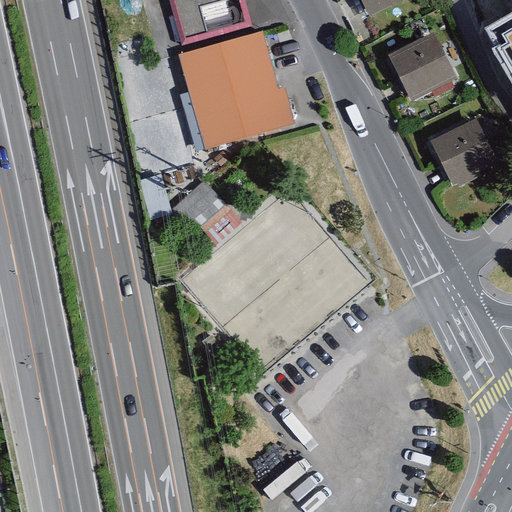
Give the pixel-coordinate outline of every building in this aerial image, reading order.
[(172,0),(188,55),(255,36),(244,0),(172,0)] [(422,0),(364,0),(377,25),(424,3),(422,0)] [(181,64),(208,159),(295,134),(269,39),(181,64)] [(393,61),(416,107),(461,85),(439,39),(393,61)] [(511,42),(497,52),(511,73),(511,42)] [(481,125),(435,148),(458,194),(504,172),(481,125)] [(370,287),(294,194),(182,285),(257,377),(370,287)]
